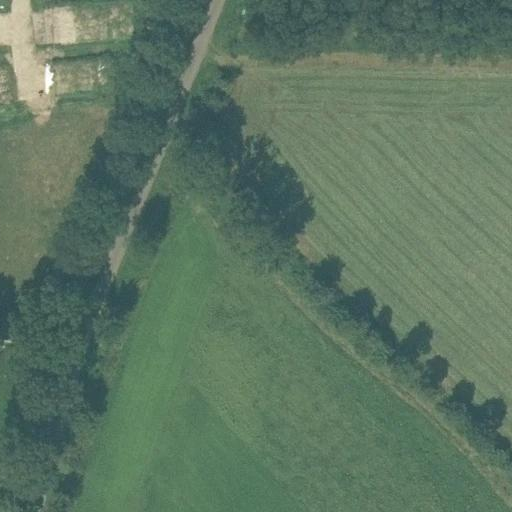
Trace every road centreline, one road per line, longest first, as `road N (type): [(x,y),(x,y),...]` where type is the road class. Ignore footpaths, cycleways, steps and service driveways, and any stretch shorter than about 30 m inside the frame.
road 1 (unclassified): [(33,511),(91,322),(223,0)]
road 2 (track): [(165,145),(294,291),(461,433),(511,491)]
